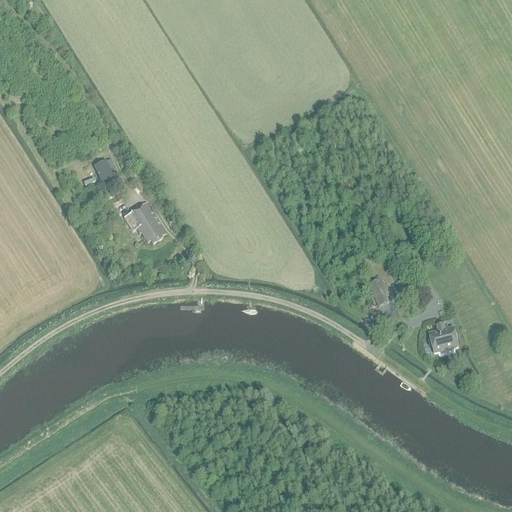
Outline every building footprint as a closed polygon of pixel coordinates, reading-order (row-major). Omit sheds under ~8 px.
[(105,162),(93,167),(101,185),(113,180),(105,162)] [(166,235),(146,206),(124,220),(133,233),(136,231),(140,238),(141,238),(146,245),(149,243),(152,248),(162,241),(160,239),(166,235)] [(368,286),(379,309),(392,303),(382,280),(368,286)] [(396,284),(400,293),(409,289),(404,280),(396,284)] [(427,333),(435,331),(433,321),(426,322),(427,333)] [(437,327),(438,332),(428,335),(433,355),(458,349),(454,329),(445,331),(444,325),(437,327)]
